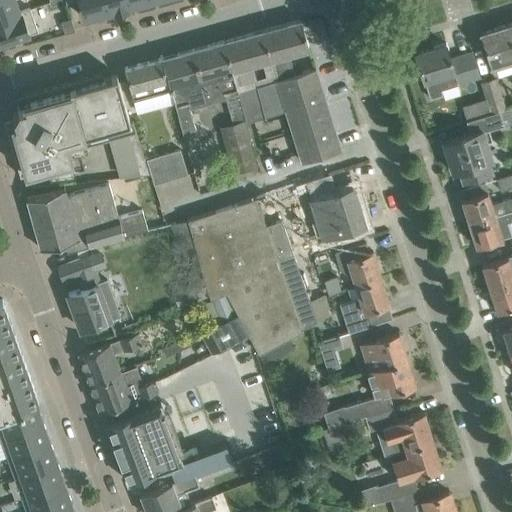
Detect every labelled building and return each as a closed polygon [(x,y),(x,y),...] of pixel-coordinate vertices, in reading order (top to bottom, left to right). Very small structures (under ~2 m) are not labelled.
[(16,0),(0,0),(0,18),(31,8),(30,7),(20,11),(16,0)] [(103,0),(66,0),(67,1),(71,0),(79,0),(85,18),(107,12),(103,0)] [(103,0),(107,12),(113,10),(114,10),(114,11),(128,7),(125,0),(103,0)] [(31,8),(0,18),(0,42),(4,41),(5,45),(18,40),(17,37),(38,30),(31,8)] [(71,18),(62,20),(65,33),(75,30),(71,18)] [(302,19),(224,40),(232,69),(236,84),(246,81),(254,79),(250,64),(267,59),(268,64),(272,63),(286,110),(286,111),(302,161),(322,155),(341,149),(315,67),(296,73),(290,53),(309,47),(302,19)] [(492,67),(511,60),(511,39),(507,24),(481,32),(492,67)] [(224,40),(193,48),(202,81),(208,103),(227,97),(233,121),(220,125),(232,173),(259,165),(247,122),(240,95),(239,92),(238,89),(236,84),(232,69),(224,40)] [(481,76),(479,69),(472,50),(451,57),(446,43),(416,53),(430,98),(443,94),(441,88),(457,83),(481,76)] [(193,48),(163,57),(172,90),(175,102),(176,106),(180,105),(184,117),(179,118),(185,137),(197,133),(190,108),(208,103),(202,81),(193,48)] [(163,57),(125,67),(126,71),(130,86),(134,99),(172,90),(163,57)] [(69,82),(60,84),(78,147),(108,138),(120,178),(149,170),(133,120),(130,120),(122,93),(117,74),(103,78),(102,72),(82,78),(83,83),(71,87),(69,82)] [(491,113),(499,110),(506,108),(497,76),(481,81),(491,112),(491,113)] [(254,79),(246,81),(250,92),(258,90),(259,90),(258,86),(261,85),(261,84),(257,85),(255,78),(254,79)] [(246,81),(236,84),(238,89),(239,92),(240,95),(250,92),(246,81)] [(16,124),(7,127),(20,175),(40,172),(84,167),(78,147),(60,84),(25,94),(27,104),(20,106),(18,107),(20,113),(14,114),(13,114),(14,117),(16,124)] [(259,95),(247,99),(249,105),(262,101),(259,95)] [(262,101),(249,105),(252,112),(264,108),(263,106),(262,101)] [(264,108),(252,112),(254,118),(265,115),(265,117),(266,116),(264,108)] [(471,132),(444,140),(454,171),(460,169),(464,179),(493,169),(491,162),(495,161),(489,142),(493,140),(495,139),(491,127),(503,124),(499,110),(491,113),(491,112),(467,119),(471,132)] [(180,148),(147,158),(154,183),(188,173),(180,148)] [(501,190),(511,186),(511,173),(497,178),(501,190)] [(324,237),(365,224),(353,186),(329,193),(327,188),(328,187),(324,174),(305,180),(290,185),(283,187),(287,198),(294,196),(295,198),(312,192),(314,198),(312,199),(324,237)] [(90,245),(124,235),(145,229),(140,210),(119,217),(108,182),(66,193),(65,187),(27,198),(41,248),(87,235),(90,245)] [(511,196),(492,203),(488,190),(462,199),(469,222),(511,208),(511,196)] [(265,225),(266,225),(256,196),(188,218),(210,297),(227,292),(236,309),(238,312),(248,332),(248,333),(261,357),(259,352),(302,329),(265,225)] [(477,245),(511,234),(508,221),(511,219),(511,208),(469,222),(477,245)] [(265,225),(302,329),(318,320),(317,319),(310,299),(282,219),(266,225),(265,225)] [(373,250),(369,251),(366,241),(335,251),(341,268),(347,272),(352,270),(356,284),(381,276),(373,250)] [(511,279),(511,243),(511,244),(511,254),(483,263),(490,287),(511,279)] [(81,328),(100,321),(111,317),(97,282),(96,282),(91,269),(93,268),(88,255),(58,266),(63,279),(78,274),(83,287),(68,292),(81,328)] [(335,276),(324,279),(329,294),(342,290),(338,275),(335,276)] [(350,331),(364,327),(383,320),(378,305),(389,302),(381,276),(356,284),(360,297),(341,303),(350,331)] [(511,279),(490,287),(497,310),(511,305),(511,279)] [(214,320),(236,309),(227,292),(210,297),(209,298),(211,304),(208,305),(214,320)] [(324,293),(310,299),(317,319),(332,314),(324,293)] [(0,412),(36,400),(37,401),(39,400),(3,298),(0,299),(0,412)] [(210,326),(200,331),(211,352),(220,347),(248,333),(248,332),(238,312),(210,326)] [(510,352),(511,351),(511,315),(511,316),(511,325),(503,328),(510,352)] [(90,382),(121,371),(114,352),(123,349),(123,350),(142,343),(138,332),(80,353),(90,382)] [(326,354),(352,347),(348,332),(321,339),(326,354)] [(382,365),(407,357),(399,332),(374,340),(381,364),(382,365)] [(187,335),(176,340),(180,349),(191,344),(187,335)] [(415,383),(407,357),(382,365),(381,364),(367,369),(375,394),(340,407),(345,421),(365,415),(394,406),(389,391),(415,383)] [(159,390),(155,378),(136,385),(137,386),(128,389),(121,371),(90,382),(101,411),(159,390)] [(0,435),(43,420),(37,401),(36,400),(0,412),(0,435)] [(140,409),(105,422),(127,481),(170,465),(182,460),(160,402),(140,409)] [(398,419),(394,406),(365,415),(369,430),(375,428),(384,455),(389,453),(433,439),(424,410),(398,419)] [(43,420),(0,435),(7,456),(51,440),(43,420)] [(389,453),(392,459),(398,479),(376,485),(377,487),(364,491),(369,504),(391,498),(419,489),(415,476),(442,467),(433,439),(389,453)] [(51,440),(7,456),(15,478),(21,476),(20,474),(58,461),(51,440)] [(226,442),(182,459),(182,460),(170,465),(174,476),(195,468),(198,475),(234,462),(226,442)] [(58,461),(20,474),(21,476),(27,494),(65,481),(58,461)] [(176,494),(201,485),(198,475),(195,468),(174,476),(175,479),(141,492),(148,511),(167,511),(181,507),(176,494)] [(27,494),(22,496),(27,511),(42,511),(72,501),(65,481),(27,494)] [(456,511),(449,490),(422,499),(419,489),(391,498),(395,511),(423,511),(427,511),(456,511)] [(204,511),(215,508),(210,496),(181,507),(167,511),(204,511)] [(75,511),(72,501),(42,511),(75,511)]
